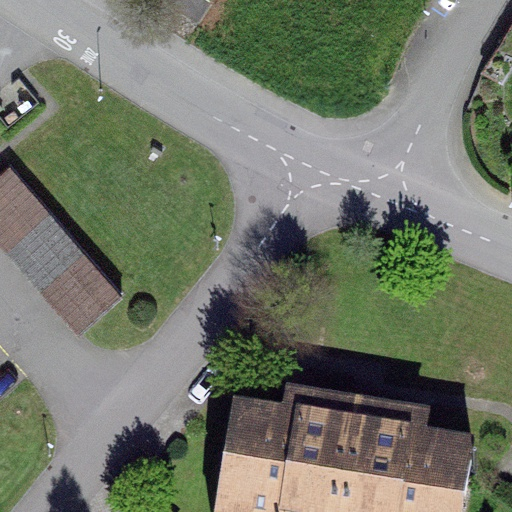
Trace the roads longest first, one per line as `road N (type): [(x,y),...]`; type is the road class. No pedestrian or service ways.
road 1 (residential): [(300,161),(42,511)]
road 2 (residential): [(36,0),(300,161)]
road 3 (residential): [(386,198),(496,0)]
road 4 (residential): [(386,198),(511,255)]
